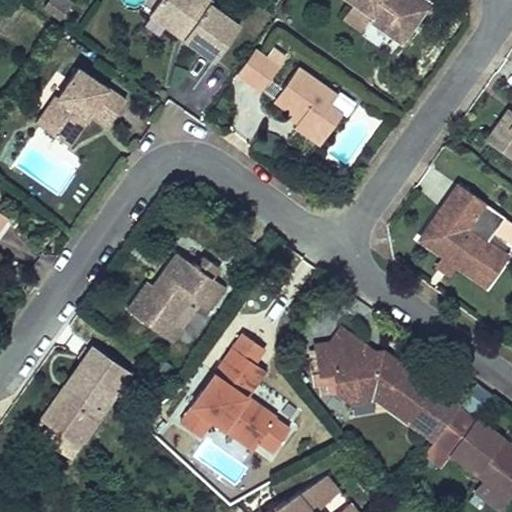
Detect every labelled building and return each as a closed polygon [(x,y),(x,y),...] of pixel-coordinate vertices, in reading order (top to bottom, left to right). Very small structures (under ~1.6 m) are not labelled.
[(62,18),(73,1),(71,0),(44,0),(42,5),(62,18)] [(158,0),(152,10),(188,33),(183,40),(213,60),(237,23),(208,3),(209,0),(158,0)] [(415,0),(357,0),(374,12),(372,16),(399,37),(423,5),(415,0)] [(152,10),(148,17),(183,40),(188,33),(152,10)] [(261,87),(276,65),(251,47),(236,69),(261,87)] [(107,123),(126,95),(78,62),(58,91),(56,93),(37,121),(55,133),(65,118),(71,122),(82,106),(90,111),(107,123)] [(337,91),(337,89),(298,62),(276,93),(311,118),(311,119),(305,128),(322,140),(344,109),(331,99),(337,91)] [(90,111),(82,106),(71,122),(65,118),(55,133),(69,142),(90,111)] [(511,111),(505,107),(485,137),(511,156),(511,111)] [(479,283),(501,253),(463,225),(483,197),(457,179),(415,236),(479,283)] [(189,255),(173,244),(149,279),(144,275),(125,303),(145,317),(171,336),(181,322),(169,315),(185,292),(204,305),(223,277),(208,267),(214,259),(195,246),(189,255)] [(244,321),(230,341),(188,399),(218,420),(224,412),(256,435),(275,409),(246,388),(236,382),(253,358),(267,338),(244,321)] [(402,421),(428,385),(378,349),(364,352),(362,342),(341,326),(330,341),(310,341),(311,368),(328,368),(334,387),(349,398),(367,395),(402,421)] [(52,422),(83,444),(132,373),(95,347),(71,381),(78,386),(52,422)] [(262,365),(253,358),(236,382),(246,388),(262,365)] [(78,386),(71,381),(46,417),(52,422),(78,386)] [(454,404),(428,385),(402,421),(428,439),(449,410),(454,404)] [(439,457),(465,422),(449,410),(428,439),(416,457),(431,468),(439,457)] [(224,412),(218,420),(250,443),(256,435),(224,412)] [(511,466),(492,452),(497,445),(465,422),(439,457),(477,484),(501,501),(511,485),(511,466)] [(258,511),(357,511),(326,472),(258,511)] [(493,511),(501,501),(477,484),(468,497),(488,511),(493,511)]
